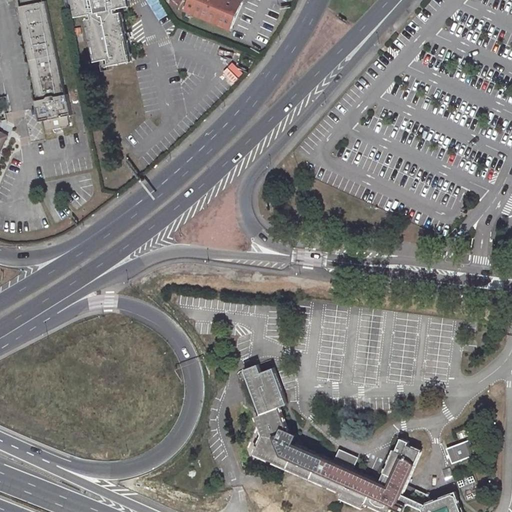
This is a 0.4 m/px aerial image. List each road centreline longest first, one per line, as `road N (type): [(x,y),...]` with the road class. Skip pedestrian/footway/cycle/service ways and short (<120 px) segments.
road 1 (primary): [(0,329),(198,189),(396,0)]
road 2 (motorway): [(38,319),(108,302),(154,315),(181,346),(194,385),(182,431),(154,460),(107,471),(52,468)]
road 3 (secondary): [(308,258),(255,233),(242,214),(240,190),(401,0)]
road 4 (primary): [(236,118),(141,210),(0,303)]
road 5 (secondary): [(38,319),(159,254),(308,258)]
road 6 (motorway): [(236,118),(80,238),(42,257),(0,256)]
road 7 (secondary): [(511,280),(308,258)]
road 8 (primary): [(317,0),(236,118)]
